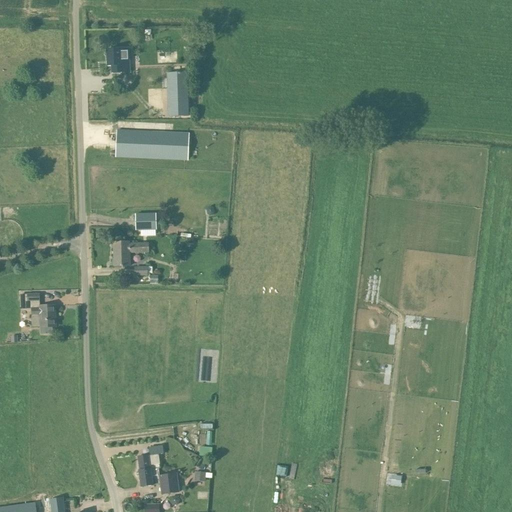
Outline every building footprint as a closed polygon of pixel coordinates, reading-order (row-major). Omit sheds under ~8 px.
[(112,73),(122,73),(121,61),(129,60),(129,51),(121,52),(121,50),(107,50),(107,66),(112,66),(112,73)] [(133,65),(180,64),(179,51),(132,52),(133,65)] [(188,116),(187,73),(167,73),(168,117),(188,116)] [(126,82),(127,113),(152,113),(151,81),(126,82)] [(189,134),(117,131),(116,157),(188,160),(189,134)] [(136,215),(136,231),(156,230),(156,214),(136,215)] [(149,251),(148,243),(129,244),(129,242),(114,243),(115,267),(130,266),(129,252),(149,251)] [(152,274),(152,267),(134,268),(135,276),(147,275),(147,274),(152,274)] [(150,276),(150,284),(158,284),(158,276),(150,276)] [(54,327),(54,314),(56,314),(56,306),(40,306),(39,294),(24,295),(25,309),(33,309),(33,327),(41,327),(41,328),(42,328),(42,334),(53,334),(53,327),(54,327)] [(212,457),(213,448),(205,447),(204,457),(212,457)] [(140,471),(139,471),(141,488),(154,486),(154,485),(161,484),(162,495),(179,493),(177,474),(160,476),(159,469),(161,469),(159,454),(138,457),(140,471)] [(64,511),(63,497),(50,499),(51,511),(64,511)] [(169,502),(172,506),(177,506),(179,501),(176,497),(171,497),(169,502)] [(294,498),(294,507),(313,508),(313,499),(294,498)] [(0,511),(36,511),(35,503),(0,507),(0,511)]
